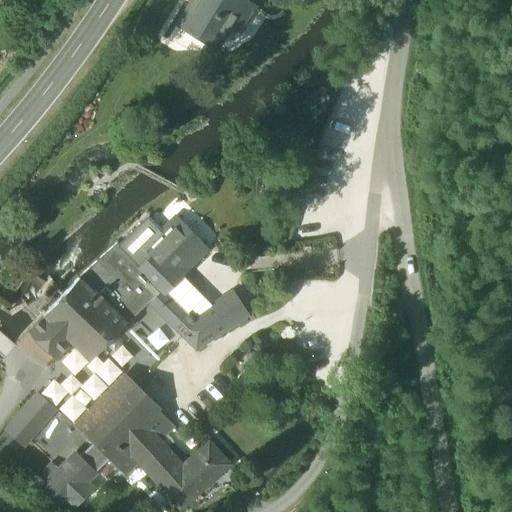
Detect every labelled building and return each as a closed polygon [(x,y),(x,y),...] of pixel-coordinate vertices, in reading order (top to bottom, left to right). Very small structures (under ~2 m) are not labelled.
[(192,0),(177,25),(215,48),(229,26),(240,32),(255,9),(240,0),(192,0)] [(175,219),(160,234),(147,220),(120,247),(161,290),(164,292),(164,293),(181,276),(191,266),(190,265),(205,251),(175,219)] [(125,323),(148,302),(161,290),(120,247),(117,244),(78,279),(125,323)] [(211,306),(181,276),(164,293),(170,300),(190,320),(200,313),(211,306)] [(89,360),(125,323),(78,279),(42,315),(71,342),(89,360)] [(164,292),(161,290),(148,302),(151,305),(164,292)] [(151,305),(157,312),(170,300),(164,293),(164,292),(151,305)] [(200,313),(216,337),(227,329),(247,316),(231,293),(211,306),(200,313)] [(190,320),(170,300),(157,312),(172,326),(171,327),(195,351),(216,337),(200,313),(190,320)] [(55,359),(71,342),(42,315),(27,332),(55,359)] [(95,445),(109,458),(155,412),(157,410),(128,382),(81,431),(95,445)] [(11,425),(25,438),(52,408),(38,396),(11,425)] [(155,412),(109,458),(110,459),(127,475),(138,463),(159,442),(172,428),(155,412)] [(42,430),(69,449),(78,436),(52,417),(42,430)] [(138,463),(181,511),(230,466),(209,444),(183,468),(159,442),(138,463)] [(86,484),(110,459),(109,458),(95,445),(81,460),(75,454),(58,472),(52,466),(35,484),(61,509),(67,503),(74,510),(93,491),(86,484)]
